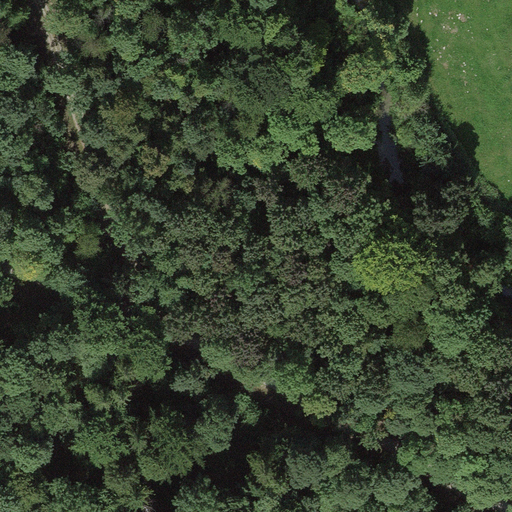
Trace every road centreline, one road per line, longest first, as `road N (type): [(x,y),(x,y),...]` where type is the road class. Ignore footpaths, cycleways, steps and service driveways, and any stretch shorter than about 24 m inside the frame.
road 1 (track): [(505,511),(165,330),(0,267)]
road 2 (track): [(165,330),(33,0)]
